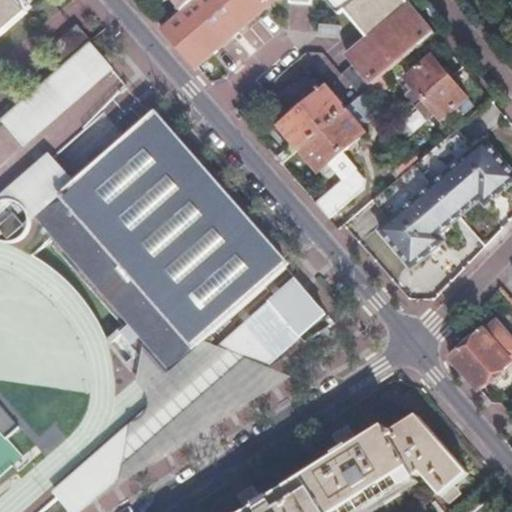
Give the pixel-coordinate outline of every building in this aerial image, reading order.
[(0,0),(0,33),(24,13),(12,0),(0,0)] [(194,0),(162,28),(196,66),(274,0),(328,0),(339,13),(343,9),(369,39),(348,56),(355,64),(343,74),(361,96),(364,93),(435,32),(408,0),(194,0)] [(321,24),(321,36),(341,37),(342,25),(321,24)] [(65,61),(86,43),(87,42),(73,26),(51,46),(65,61)] [(87,75),(102,61),(86,43),(65,61),(44,80),(66,105),(92,81),(87,75)] [(425,98),(450,76),(433,55),(407,77),(425,98)] [(14,107),(0,118),(0,121),(23,148),(111,73),(102,61),(87,75),(92,81),(66,105),(44,80),(14,107)] [(425,98),(418,104),(426,114),(433,107),(442,118),(468,96),(450,76),(425,98)] [(283,126),(301,148),(323,129),(346,109),(328,87),(321,93),(309,79),(289,96),(302,110),(283,126)] [(346,109),(323,129),(343,152),(366,132),(346,109)] [(32,214),(36,218),(150,348),(169,370),(196,347),(206,339),(287,267),(154,114),(76,181),(63,192),(61,189),(32,214)] [(323,129),(301,148),(321,171),(328,166),(341,182),(316,203),(330,218),(366,187),(365,178),(343,152),(323,129)] [(432,182),(459,214),(482,194),(486,199),(511,176),(511,167),(487,137),(471,150),(454,130),(420,159),(416,163),(432,182)] [(388,167),(398,178),(416,163),(420,159),(411,147),(388,167)] [(34,222),(36,218),(32,214),(61,189),(63,192),(76,181),(50,152),(0,196),(0,201),(0,202),(4,200),(26,225),(34,222)] [(398,178),(376,197),(392,216),(381,225),(413,262),(444,235),(440,230),(459,214),(432,182),(416,163),(398,178)] [(33,226),(34,222),(26,225),(4,200),(0,202),(0,201),(0,238),(3,240),(6,241),(10,242),(14,242),(17,241),(21,240),(24,238),(27,235),(30,233),(31,229),(33,226)] [(153,401),(54,491),(73,511),(80,511),(137,459),(142,458),(146,457),(150,457),(154,454),(156,452),(157,448),(158,445),(157,441),(168,454),(294,375),(268,363),(329,312),(298,277),(221,345),(206,339),(196,347),(169,370),(150,348),(128,366),(153,401)] [(511,333),(498,318),(453,358),(473,380),(482,391),(511,364),(511,333)] [(104,342),(108,347),(120,336),(116,331),(104,342)] [(0,429),(7,438),(20,428),(0,405),(0,429)] [(250,511),(363,511),(424,474),(444,497),(470,474),(420,417),(393,433),(388,425),(250,511)]
